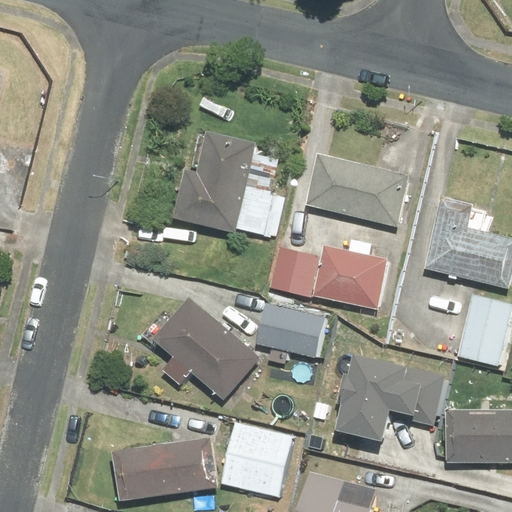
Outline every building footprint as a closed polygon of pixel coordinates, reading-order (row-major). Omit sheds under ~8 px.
[(0,107),(8,72),(0,70),(0,107)] [(195,170),(183,220),(245,235),(267,145),(218,133),(208,173),(195,170)] [(326,154),(313,207),(406,228),(418,176),(326,154)] [(450,198),(433,271),(511,289),(511,236),(479,229),(485,206),(450,198)] [(318,298),(325,256),(284,249),(277,291),(318,298)] [(395,260),(331,250),(323,297),(388,308),(395,260)] [(511,343),(511,301),(480,295),(467,358),(507,367),(511,343)] [(201,298),(163,340),(231,401),(269,359),(201,298)] [(331,316),(272,305),(264,347),(323,357),(331,316)] [(453,376),(368,355),(362,377),(351,374),(344,404),(355,407),(348,433),(396,445),(402,419),(440,428),(453,376)] [(511,411),(454,411),(454,465),(511,464),(511,411)] [(300,437),(243,423),(228,483),(285,497),(300,437)] [(123,453),(130,503),(226,489),(219,439),(123,453)] [(380,511),(386,490),(318,473),(308,511),(380,511)]
